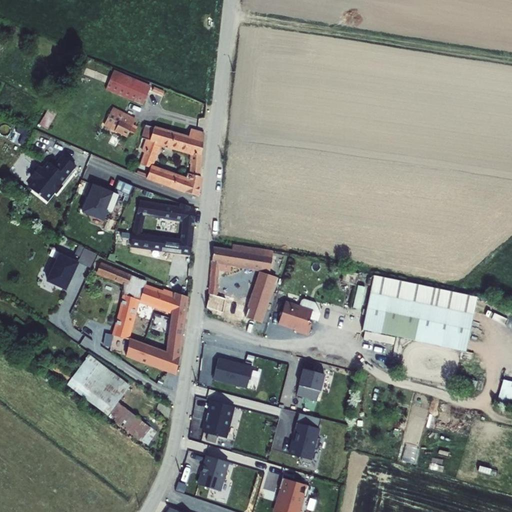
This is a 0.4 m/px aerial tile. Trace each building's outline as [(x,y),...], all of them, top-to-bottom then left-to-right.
[(150,81),(121,71),(114,89),(143,100),(150,81)] [(131,112),(114,105),(106,125),(124,131),(131,112)] [(192,138),(143,122),(140,134),(147,136),(141,161),(150,164),(146,176),(197,193),(202,134),(192,131),(192,138)] [(74,164),(62,155),(53,166),(48,161),(42,169),(37,166),(30,176),(34,179),(28,187),(46,201),(54,190),(56,192),(62,186),(57,182),(63,174),(65,176),(74,164)] [(130,192),(132,184),(119,181),(117,188),(130,192)] [(117,193),(92,184),(81,211),(103,219),(107,209),(111,210),(117,193)] [(177,205),(140,200),(133,231),(141,232),(145,213),(181,218),(180,230),(194,232),(196,208),(188,207),(188,203),(178,199),(177,205)] [(194,232),(180,230),(180,236),(181,237),(194,239),(194,232)] [(133,231),(131,231),(129,245),(192,252),(194,239),(181,237),(180,236),(141,232),(133,231)] [(274,251),(229,246),(228,250),(214,248),(206,310),(243,322),(244,317),(259,322),(274,277),(259,272),(248,306),(216,296),(218,270),(229,271),(229,265),(272,270),(274,251)] [(79,261),(93,267),(99,253),(85,247),(79,261)] [(54,249),(51,255),(56,256),(45,280),(66,290),(79,261),(54,249)] [(99,265),(98,274),(112,276),(126,284),(124,292),(105,346),(174,370),(189,293),(174,286),(173,293),(155,286),(156,283),(144,278),(145,278),(116,268),(99,265)] [(365,329),(468,351),(479,297),(377,275),(365,329)] [(316,304),(304,300),(302,301),(299,308),(286,303),(278,324),(287,327),(289,327),(289,325),(295,327),(294,331),(304,335),(307,333),(309,328),(308,325),(310,320),(316,304)] [(321,315),(316,304),(310,320),(318,323),(321,315)] [(367,330),(365,337),(394,344),(396,337),(367,330)] [(128,387),(86,356),(65,384),(141,441),(150,429),(116,403),(128,387)] [(217,359),(212,380),(246,389),(251,368),(217,359)] [(323,375),(302,369),(297,386),(318,391),(323,375)] [(511,379),(504,378),(498,400),(511,402),(511,379)] [(224,439),(232,407),(210,401),(207,414),(206,413),(204,422),(205,422),(202,433),(224,439)] [(315,438),(317,429),(295,423),(292,433),(295,434),(288,455),(309,460),(312,449),(316,450),(319,439),(315,438)] [(407,444),(404,459),(416,462),(419,447),(407,444)] [(225,472),(227,463),(205,456),(202,466),(203,466),(197,485),(219,492),(222,481),(223,481),(226,473),(225,472)] [(305,498),(309,486),(281,478),(278,490),(281,491),(274,511),(297,511),(302,497),(305,498)]
